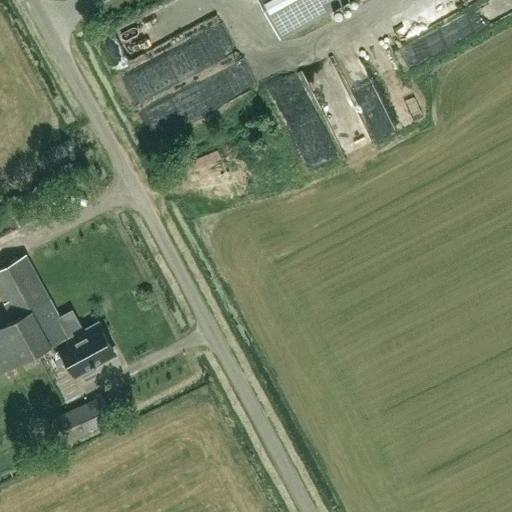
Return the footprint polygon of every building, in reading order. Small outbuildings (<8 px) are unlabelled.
[(259,0),(280,37),(347,0),(259,0)] [(493,0),(473,8),(477,20),(407,45),(407,46),(393,52),(399,68),(510,28),(499,0),(493,0)] [(103,42),(114,70),(151,56),(141,28),(103,42)] [(354,49),(374,87),(396,76),(376,38),(354,49)] [(155,96),(173,92),(170,81),(153,85),(155,96)] [(325,88),(309,98),(321,118),(337,108),(325,88)] [(150,137),(197,117),(186,92),(139,113),(150,137)] [(0,294),(13,318),(0,325),(0,371),(49,345),(52,351),(60,346),(76,374),(80,371),(82,375),(96,368),(94,364),(114,353),(98,323),(84,331),(81,326),(72,310),(60,317),(55,308),(25,254),(0,268),(0,294)] [(103,395),(55,418),(66,441),(114,418),(103,395)]
